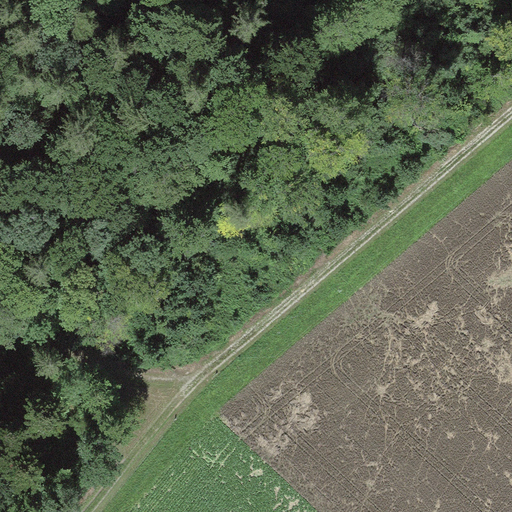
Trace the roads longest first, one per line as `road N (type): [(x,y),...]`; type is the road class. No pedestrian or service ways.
road 1 (track): [(511,117),(168,411),(107,489)]
road 2 (track): [(0,322),(87,361),(168,411)]
